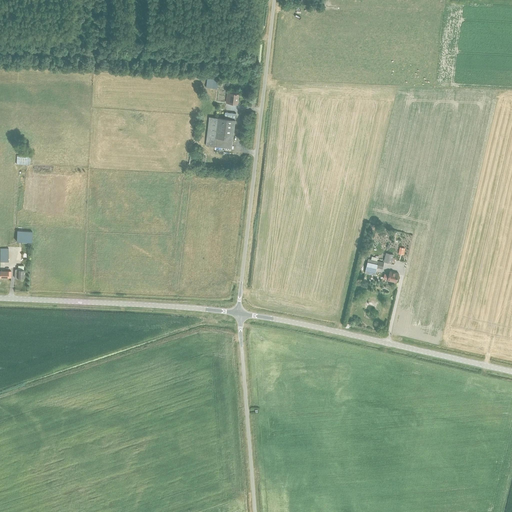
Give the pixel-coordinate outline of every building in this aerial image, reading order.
[(207,87),(218,87),(219,79),(207,78),(207,87)] [(226,102),(237,104),(238,93),(236,92),(235,94),(227,93),(226,102)] [(206,145),(232,149),(236,113),(225,112),(225,119),(209,117),(206,145)] [(16,164),(30,164),(30,156),(17,155),(16,164)] [(16,241),(32,242),(32,232),(17,231),(16,241)] [(8,248),(2,248),(0,248),(0,262),(8,262),(8,248)] [(384,262),(391,264),(393,254),(386,253),(384,262)] [(368,258),(368,262),(365,272),(375,275),(377,267),(382,269),(384,262),(368,258)] [(15,278),(23,278),(24,270),(15,269),(15,278)] [(385,278),(388,279),(388,280),(396,282),(399,273),(390,271),(389,275),(387,274),(386,275),(385,277),(385,278)]
